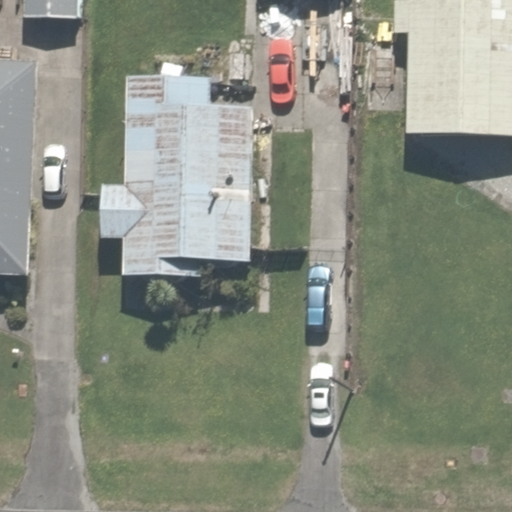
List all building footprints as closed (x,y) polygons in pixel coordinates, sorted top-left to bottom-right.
[(89,0),(37,0),(37,18),(90,18),(89,0)] [(511,0),(433,0),(434,7),(415,7),(415,41),(427,41),(427,150),(511,149),(511,0)] [(345,3),(310,3),(309,84),(343,84),(345,3)] [(52,64),(0,62),(0,282),(46,284),(52,64)] [(236,78),(149,81),(146,191),(118,190),(117,247),(144,248),(143,285),(221,287),(222,273),(269,274),(273,118),(235,117),(236,78)]
